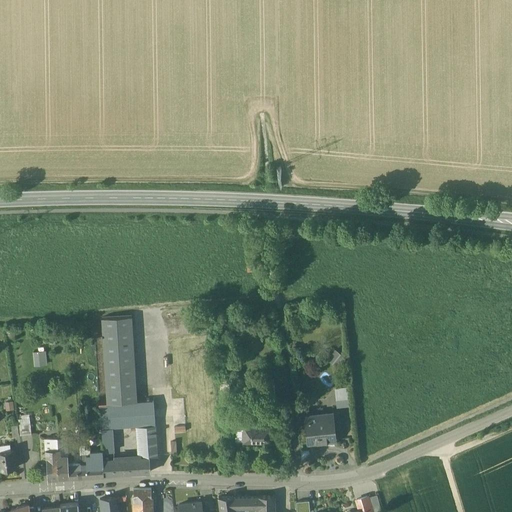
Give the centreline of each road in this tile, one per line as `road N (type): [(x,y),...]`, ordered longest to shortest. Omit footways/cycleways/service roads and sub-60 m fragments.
road 1 (secondary): [(430,212),(224,199),(0,200)]
road 2 (track): [(511,201),(299,181),(289,173),(271,110),(261,108),(251,112),(250,175),(233,180)]
road 3 (residential): [(0,491),(328,481),(389,465)]
road 4 (track): [(275,298),(0,321)]
road 5 (track): [(0,182),(233,180)]
road 6 (track): [(275,298),(261,108)]
road 7 (track): [(294,482),(275,298)]
road 8 (unclassified): [(389,465),(511,410)]
